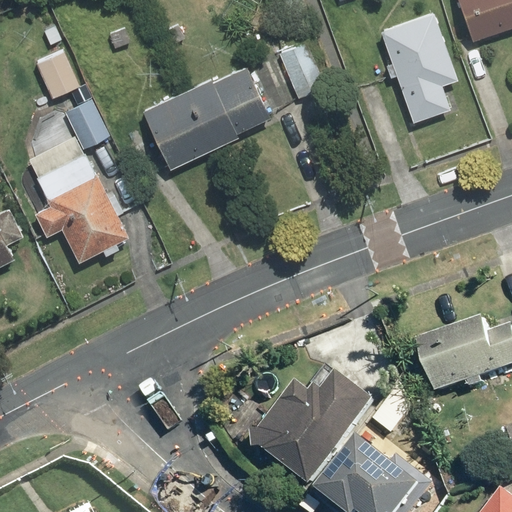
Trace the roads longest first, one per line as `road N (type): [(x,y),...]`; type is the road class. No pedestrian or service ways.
road 1 (tertiary): [(511,194),(268,283),(88,374)]
road 2 (residential): [(88,374),(153,450),(223,511)]
